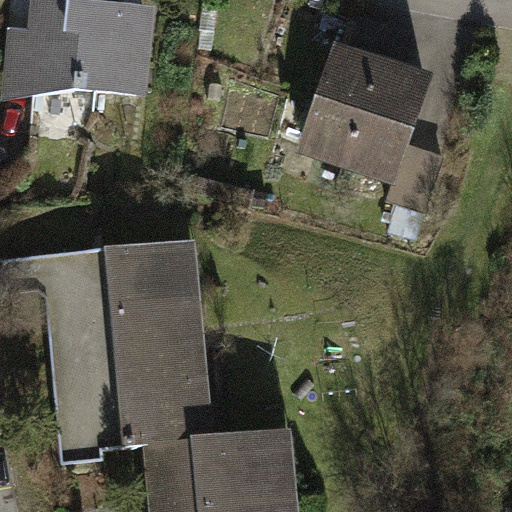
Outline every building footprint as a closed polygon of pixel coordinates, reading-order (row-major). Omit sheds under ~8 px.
[(156,13),(24,5),(19,87),(151,96),(156,13)] [(354,48),(339,43),(299,155),(393,188),(407,146),(409,140),(414,127),(433,74),(405,63),(415,35),(365,18),(354,48)] [(443,157),(407,146),(393,188),(388,202),(425,214),(443,157)] [(110,320),(123,447),(143,444),(191,440),(190,437),(213,435),(195,242),(103,251),(110,320)] [(110,320),(103,251),(40,257),(62,465),(103,461),(102,449),(123,447),(110,320)] [(149,511),(301,511),(293,427),(213,435),(190,437),(191,440),(143,444),(149,511)]
